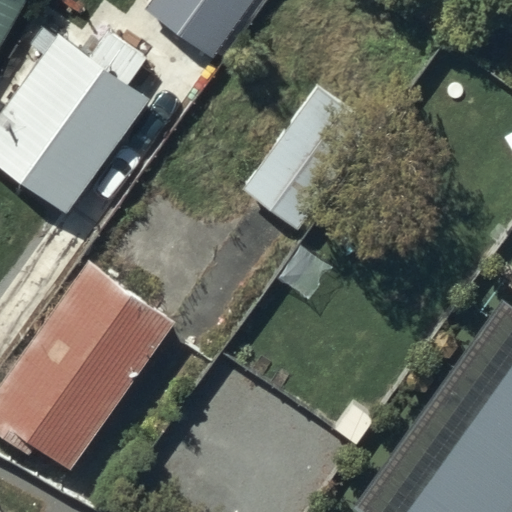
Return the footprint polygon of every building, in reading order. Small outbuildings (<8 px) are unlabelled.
[(0,0),(0,26),(14,0),(0,0)] [(252,0),(153,0),(147,9),(213,56),(252,0)] [(96,69),(57,41),(55,44),(44,37),(32,54),(43,62),(0,121),(0,165),(65,212),(141,106),(121,91),(138,68),(111,48),(96,69)] [(370,118),(313,79),(241,181),(297,221),(370,118)] [(499,233),(462,207),(448,227),(440,221),(387,297),(392,300),(378,321),(420,350),(486,253),(499,233)] [(168,305),(86,246),(0,364),(0,424),(24,442),(34,428),(64,449),(168,305)] [(214,387),(184,429),(280,496),(385,344),(354,322),(368,302),(318,267),(302,289),(282,274),(207,382),(214,387)] [(511,511),(511,319),(505,314),(361,511),(511,511)]
